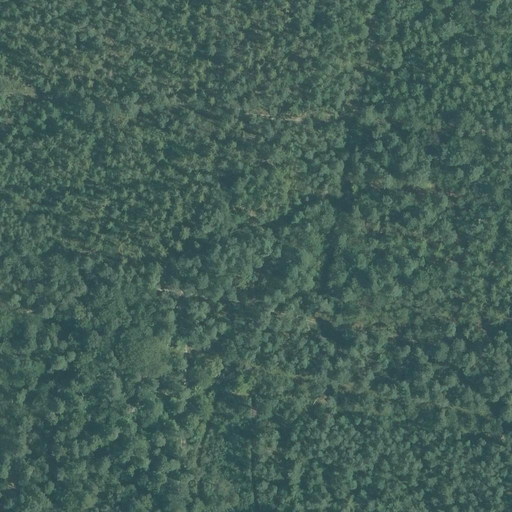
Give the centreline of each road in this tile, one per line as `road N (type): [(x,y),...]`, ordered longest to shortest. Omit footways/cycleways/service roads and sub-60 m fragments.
road 1 (track): [(379,0),(356,106),(342,120),(0,95)]
road 2 (track): [(179,294),(511,363)]
road 3 (track): [(0,258),(179,294)]
